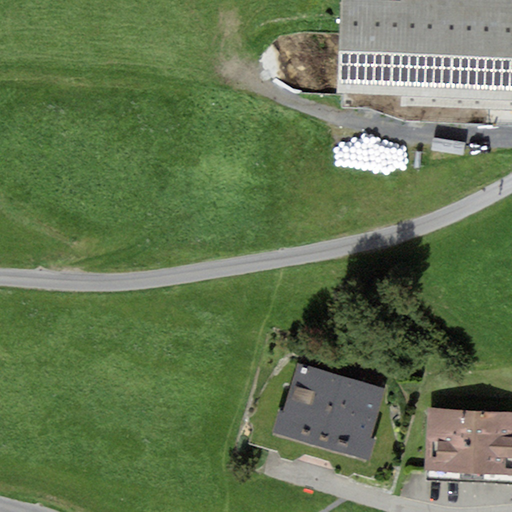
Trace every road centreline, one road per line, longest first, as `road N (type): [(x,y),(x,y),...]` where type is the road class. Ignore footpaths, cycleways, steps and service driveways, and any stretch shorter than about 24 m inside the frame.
road 1 (unclassified): [(511,182),(416,227),(201,273),(77,283),(0,279)]
road 2 (residential): [(431,511),(283,472)]
